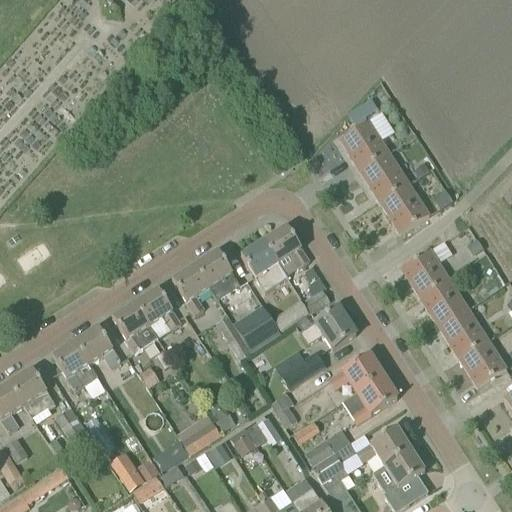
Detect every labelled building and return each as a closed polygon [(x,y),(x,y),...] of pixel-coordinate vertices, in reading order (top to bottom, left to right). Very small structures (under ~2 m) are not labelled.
[(338,144),(359,176),(388,157),(367,126),(338,144)] [(388,157),(359,176),(379,207),(408,189),(388,157)] [(428,220),(427,219),(408,189),(379,207),(399,239),(428,220)] [(446,196),(433,204),(439,214),(452,206),(446,196)] [(286,231),(263,246),(277,268),(290,260),(299,273),(308,266),(286,231)] [(277,268),(263,246),(240,260),(262,296),(264,298),(287,284),(277,268)] [(400,273),(419,303),(448,285),(429,255),(400,273)] [(209,292),(218,306),(237,295),(240,292),(217,256),(194,270),(209,292)] [(194,270),(171,285),(194,320),(203,314),(195,301),(209,292),(194,270)] [(448,285),(419,303),(438,333),(467,314),(448,285)] [(157,294),(134,308),(157,344),(170,335),(180,329),(157,294)] [(322,295),(304,307),(311,318),(329,307),(322,295)] [(270,321),(279,336),(307,319),(298,304),(270,321)] [(157,344),(134,308),(112,323),(134,358),(157,344)] [(279,340),(261,311),(232,329),(251,359),(279,340)] [(355,340),(338,312),(299,337),(308,350),(323,341),(332,355),(355,340)] [(438,333),(458,363),(486,344),(467,314),(438,333)] [(215,328),(220,335),(240,366),(251,359),(232,329),(227,321),(215,328)] [(120,367),(98,332),(75,347),(89,369),(102,360),(110,374),(120,367)] [(477,392),(505,374),(486,344),(458,363),(477,392)] [(74,378),(89,369),(75,347),(52,361),(75,396),(82,391),(74,378)] [(314,357),(303,364),(291,372),(286,363),(274,371),(290,396),(325,373),(314,357)] [(356,399),(382,381),(368,360),(328,385),(334,395),(348,386),(356,398),(356,399)] [(54,408),(32,374),(9,388),(23,411),(22,411),(30,423),(54,408)] [(350,422),(351,421),(357,430),(397,403),(382,381),(356,399),(356,398),(341,408),(350,422)] [(9,388),(0,394),(0,425),(7,438),(17,432),(9,419),(22,411),(23,411),(9,388)] [(270,409),(285,433),(298,425),(289,411),(293,408),(287,398),(270,409)] [(94,451),(87,439),(70,414),(55,424),(78,461),(94,451)] [(229,419),(215,427),(221,437),(235,428),(229,419)] [(98,448),(108,442),(95,422),(85,428),(98,448)] [(255,431),(260,438),(269,451),(281,444),(267,423),(255,431)] [(221,441),(220,440),(212,427),(181,446),(191,461),(221,441)] [(318,437),(312,427),(293,440),(299,449),(318,437)] [(410,454),(396,432),(355,457),(361,467),(375,458),(384,471),(410,454)] [(48,447),(55,458),(61,453),(55,443),(48,447)] [(4,452),(15,469),(27,461),(16,445),(4,452)] [(174,468),(188,459),(180,446),(166,455),(174,468)] [(311,473),(332,459),(323,446),(303,459),(311,473)] [(206,457),(214,470),(229,461),(220,448),(206,457)] [(311,473),(326,495),(347,481),(340,469),(355,459),(349,448),(332,459),(311,473)] [(0,476),(7,488),(20,480),(3,453),(0,455),(0,476)] [(410,454),(384,471),(391,483),(377,491),(390,511),(405,511),(410,509),(399,492),(424,476),(410,454)] [(129,497),(145,487),(139,477),(126,460),(111,470),(129,497)] [(145,487),(159,479),(152,469),(139,477),(145,487)] [(60,475),(21,500),(26,510),(67,484),(60,475)] [(173,486),(166,475),(157,481),(165,492),(173,486)] [(163,495),(155,482),(131,497),(139,510),(163,495)] [(0,503),(9,498),(0,483),(0,503)] [(293,511),(323,511),(311,493),(290,507),(290,508),(293,511)] [(27,511),(26,510),(21,500),(1,511),(27,511)] [(265,511),(293,511),(290,508),(283,511),(276,511),(270,501),(262,506),(265,511)]
